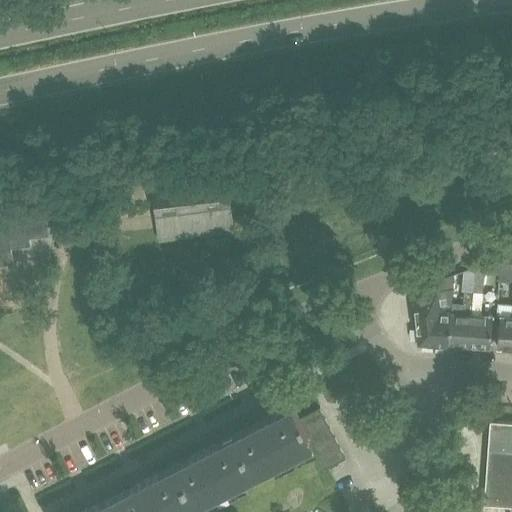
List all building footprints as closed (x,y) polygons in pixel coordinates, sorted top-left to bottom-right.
[(169,186),(161,187),(153,188),(159,239),(233,230),(227,179),(211,181),(210,174),(168,180),(169,186)] [(11,247),(31,244),(30,236),(49,234),(45,204),(0,209),(0,264),(14,263),(11,247)] [(511,276),(511,249),(498,255),(497,276),(511,276)] [(476,264),(475,269),(474,290),(469,343),(476,344),(477,346),(483,346),(485,345),(489,345),(491,334),(492,315),(481,314),(485,265),(476,264)] [(473,289),(474,272),(459,271),(457,288),(473,289)] [(436,289),(413,298),(418,339),(419,341),(448,344),(448,342),(450,310),(440,309),(437,288),(453,282),(454,273),(434,280),(436,289)] [(450,310),(448,342),(452,342),(453,344),(458,344),(460,342),(469,343),(474,290),(464,289),(462,311),(450,310)] [(511,346),(511,305),(511,315),(500,314),(499,334),(498,346),(501,346),(502,348),(508,348),(510,347),(511,346)] [(293,403),(282,408),(233,433),(254,473),(311,443),(309,439),(304,428),(300,417),(293,403)] [(304,428),(325,418),(319,407),(300,417),(304,428)] [(325,418),(304,428),(309,439),(330,428),(325,418)] [(511,506),(511,422),(487,421),(482,505),(511,506)] [(314,448),(335,437),(330,428),(309,439),(311,443),(314,448)] [(233,433),(218,441),(176,463),(196,502),(254,473),(233,433)] [(319,458),(340,447),(335,437),(314,448),(319,458)] [(345,457),(340,447),(319,458),(324,468),(345,457)] [(176,463),(144,479),(118,492),(127,511),(176,511),(196,502),(176,463)] [(127,511),(118,492),(79,511),(127,511)]
